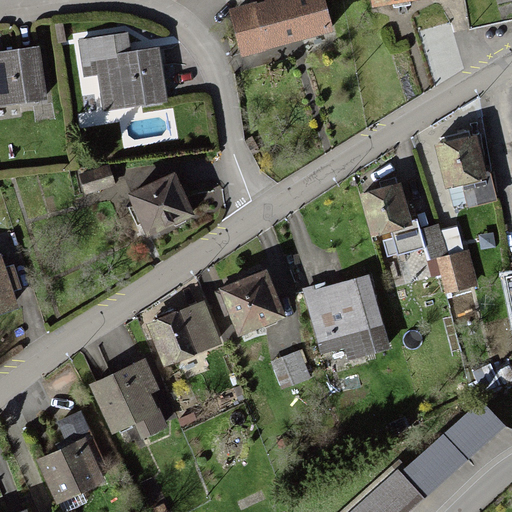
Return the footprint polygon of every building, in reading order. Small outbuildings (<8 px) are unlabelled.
[(326,0),(255,0),(232,6),(244,55),(334,32),(326,0)] [(132,46),(89,51),(91,67),(105,65),(109,101),(167,94),(163,59),(134,62),(132,46)] [(39,53),(0,59),(0,101),(45,95),(39,53)] [(479,133),(438,141),(445,176),(486,168),(479,133)] [(195,215),(174,172),(128,194),(148,237),(195,215)] [(400,181),(365,189),(375,229),(409,221),(400,181)] [(442,226),(405,240),(416,269),(438,262),(439,273),(470,269),(468,251),(451,253),(442,226)] [(6,253),(0,255),(0,308),(23,301),(6,253)] [(267,269),(225,284),(240,325),(282,310),(267,269)] [(371,273),(305,293),(321,348),(347,341),(349,349),(390,337),(371,273)] [(221,344),(204,301),(146,324),(164,367),(221,344)] [(144,356),(94,378),(115,425),(137,415),(144,433),(165,424),(157,406),(165,403),(144,356)] [(484,398),(348,511),(401,511),(506,423),(484,398)] [(87,431),(36,456),(57,500),(109,475),(87,431)] [(31,511),(28,503),(2,511),(31,511)]
